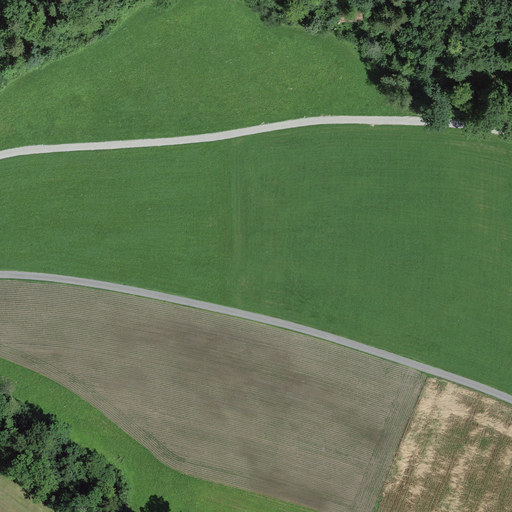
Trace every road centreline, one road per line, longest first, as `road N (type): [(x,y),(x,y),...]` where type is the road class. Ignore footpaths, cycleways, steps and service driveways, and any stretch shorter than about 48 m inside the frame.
road 1 (track): [(0,275),(98,285),(285,325),(511,401)]
road 2 (track): [(0,155),(325,119),(441,120),(511,134)]
